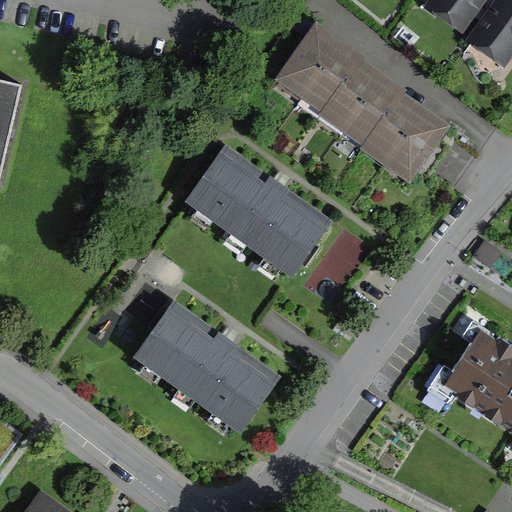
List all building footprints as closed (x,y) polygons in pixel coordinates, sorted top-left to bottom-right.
[(438,0),(464,18),(469,12),(470,13),(479,0),(438,0)] [(506,51),(511,43),(511,0),(479,0),(470,13),(486,24),(479,32),(506,51)] [(307,89),(339,44),(317,28),(284,73),(307,89)] [(339,44),(307,89),(296,104),(318,119),(326,107),(359,62),(361,59),(339,44)] [(380,77),(359,62),(326,107),(348,123),(380,77)] [(403,93),(380,77),(348,123),(370,138),(401,95),(403,93)] [(0,176),(22,85),(0,79),(0,176)] [(422,110),(401,95),(370,138),(368,140),(390,156),(422,110)] [(444,126),(422,110),(390,156),(412,172),(437,136),(444,126)] [(450,146),(437,136),(412,172),(425,181),(450,146)] [(292,274),(330,221),(226,147),(188,200),(292,274)] [(482,244),(474,256),(488,266),(496,254),(482,244)] [(240,430),(278,377),(174,302),(136,355),(240,430)] [(511,344),(498,336),(495,340),(481,331),(473,343),(471,341),(465,349),(468,360),(457,362),(452,370),(454,371),(446,383),(459,392),(456,396),(473,407),(476,403),(486,409),(483,414),(500,425),(503,420),(511,426),(511,427),(509,431),(511,433),(511,344)] [(0,422),(0,457),(17,435),(0,422)] [(64,511),(42,496),(30,511),(64,511)]
